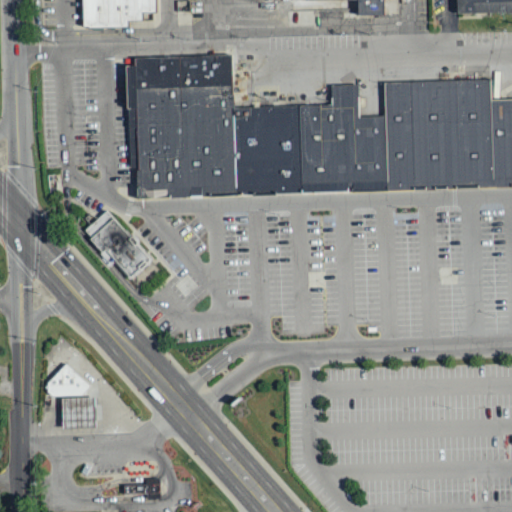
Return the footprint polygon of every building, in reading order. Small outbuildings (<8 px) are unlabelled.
[(81,0),(82,27),(129,26),(129,19),(143,19),(143,10),(156,10),(156,0),(81,0)] [(385,0),(385,13),(359,14),(359,0),(385,0)] [(511,10),(456,12),(455,0),(511,0),(511,10)] [(237,52),(239,105),(330,102),(330,84),(363,82),(364,115),(385,115),(383,81),(495,77),(496,99),(511,98),(511,189),(140,200),(139,169),(129,169),(126,64),(136,64),(135,56),(237,52)] [(133,278),(117,260),(113,264),(83,230),(97,217),(106,209),(152,261),(133,278)] [(68,363),(48,383),(49,399),(62,398),(64,429),(99,427),(97,395),(84,396),(83,392),(91,385),(68,363)] [(123,492),(123,483),(146,483),(146,477),(160,477),(160,497),(147,497),(147,491),(123,492)]
